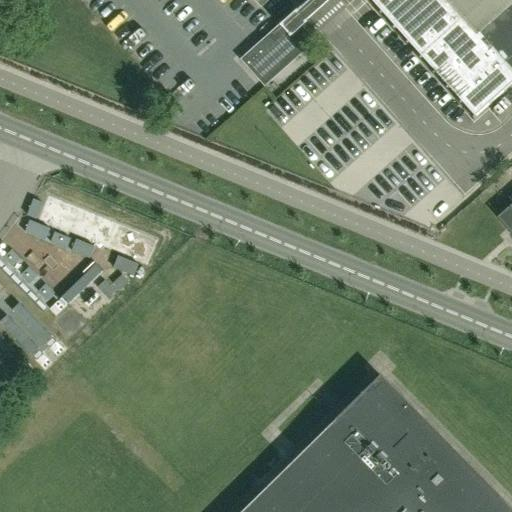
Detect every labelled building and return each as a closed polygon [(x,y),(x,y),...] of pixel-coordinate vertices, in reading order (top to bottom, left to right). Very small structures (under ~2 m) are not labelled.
[(301,26),(330,0),(309,0),(241,60),(264,86),(315,41),(301,26)] [(511,0),(367,0),(440,81),(474,120),(511,85),(511,0)] [(34,200),(27,216),(35,219),(36,219),(42,204),(42,203),(34,200)] [(511,234),(511,205),(498,218),(511,234)] [(57,226),(46,237),(111,303),(123,292),(57,226)] [(98,238),(94,248),(110,255),(114,245),(98,238)] [(37,245),(26,257),(91,323),(103,312),(37,245)] [(12,251),(5,258),(13,266),(20,259),(12,251)] [(134,276),(138,265),(118,257),(114,268),(134,276)] [(17,265),(6,276),(71,343),(83,332),(17,265)] [(19,304),(12,311),(46,345),(55,354),(57,357),(64,350),(62,348),(53,339),(19,304)] [(6,316),(0,322),(0,323),(33,358),(42,367),(44,369),(51,363),(49,361),(40,351),(6,316)] [(511,511),(379,376),(335,420),(336,420),(242,511),(511,511)]
